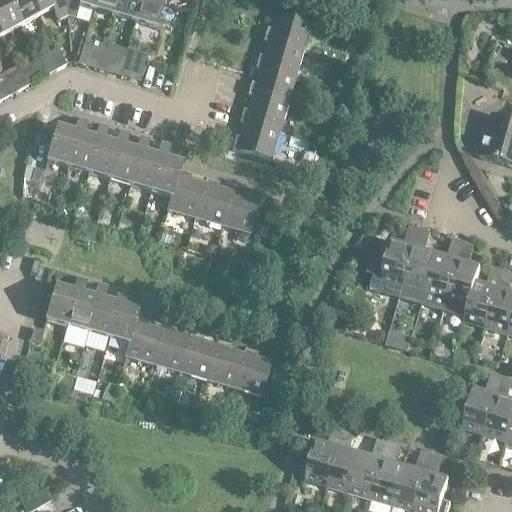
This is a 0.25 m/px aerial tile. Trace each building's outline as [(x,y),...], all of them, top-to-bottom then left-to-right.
[(20,29),(3,0),(0,0),(0,37),(1,39),(20,29)] [(39,19),(28,0),(3,0),(20,29),(39,19)] [(28,0),(39,19),(52,11),(59,23),(66,19),(64,0),(28,0)] [(64,0),(66,19),(75,21),(78,8),(93,13),(96,0),(64,0)] [(96,0),(93,13),(114,19),(119,0),(96,0)] [(119,0),(114,19),(134,25),(141,0),(119,0)] [(141,0),(134,25),(156,31),(164,0),(141,0)] [(263,43),(268,45),(302,55),(311,27),(276,17),(271,32),(267,31),(263,43)] [(356,33),(353,43),(361,46),(365,35),(356,33)] [(302,55),(268,45),(263,59),(259,58),(255,70),(259,72),(294,82),(302,55)] [(82,52),(78,65),(88,68),(91,55),(82,52)] [(126,53),(120,77),(140,83),(148,59),(126,53)] [(102,58),(99,71),(109,74),(112,61),(102,58)] [(40,65),(46,76),(55,72),(49,60),(40,65)] [(21,76),(27,87),(36,82),(30,71),(21,76)] [(294,82),(259,72),(255,86),(251,85),(247,98),(252,99),(286,109),(294,82)] [(2,86),(8,97),(17,92),(11,81),(2,86)] [(358,84),(354,96),(360,99),(365,87),(358,84)] [(286,109),(252,99),(247,113),(243,112),(239,125),(244,126),(278,136),(286,109)] [(480,133),(474,152),(479,161),(511,170),(511,124),(491,118),(486,135),(480,133)] [(78,122),(74,134),(64,169),(85,175),(95,141),(84,138),(87,125),(78,122)] [(278,136),(244,126),(240,141),(235,139),(232,152),(235,153),(235,154),(270,164),(278,136)] [(108,130),(99,128),(95,141),(85,175),(105,181),(115,147),(105,144),(108,130)] [(46,164),(64,169),(74,134),(56,130),(46,164)] [(129,137),(119,134),(115,147),(105,181),(126,187),(136,153),(125,149),(129,137)] [(150,143),(140,140),(136,153),(126,187),(147,193),(157,158),(146,155),(150,143)] [(170,149),(161,146),(157,158),(147,193),(171,200),(172,200),(179,174),(182,166),(167,161),(170,149)] [(282,162),(279,173),(292,177),(295,166),(282,162)] [(26,169),(23,181),(30,183),(34,172),(26,169)] [(45,174),(34,172),(31,183),(41,187),(45,174)] [(172,200),(171,200),(167,213),(195,221),(205,186),(190,182),(191,178),(179,174),(172,200)] [(218,185),(206,182),(205,186),(195,221),(222,229),(232,194),(217,190),(218,185)] [(245,193),(233,190),(232,194),(222,229),(249,237),(259,202),(244,198),(245,193)] [(257,239),(270,243),(271,243),(277,222),(263,218),(257,239)] [(381,281),(374,279),(370,292),(378,295),(378,294),(400,300),(419,232),(409,229),(403,249),(391,245),(381,281)] [(430,235),(419,232),(400,300),(422,307),(435,258),(425,255),(430,235)] [(162,236),(160,243),(169,246),(171,239),(162,236)] [(363,238),(359,244),(367,249),(371,243),(363,238)] [(447,261),(435,258),(422,307),(443,313),(463,245),(452,242),(447,261)] [(463,246),(463,245),(443,313),(465,319),(468,307),(469,308),(475,286),(476,286),(480,272),(468,268),(474,249),(463,246)] [(207,247),(205,255),(214,257),(216,250),(207,247)] [(486,289),(476,286),(475,286),(469,308),(468,307),(465,319),(464,323),(486,329),(502,274),(491,271),(486,289)] [(511,277),(511,276),(502,274),(486,329),(508,336),(511,321),(511,297),(507,296),(511,277)] [(86,284),(76,281),(72,294),(62,329),(83,335),(94,300),(83,297),(86,284)] [(107,290),(97,287),(94,300),(83,335),(104,341),(114,306),(103,303),(107,290)] [(45,324),(62,329),(72,294),(55,289),(45,324)] [(128,296),(118,293),(114,306),(104,341),(128,348),(129,348),(137,321),(139,313),(124,308),(128,296)] [(129,348),(128,348),(124,360),(152,368),(162,333),(147,329),(149,325),(137,321),(129,348)] [(176,333),(163,329),(162,333),(152,368),(179,376),(189,341),(175,337),(176,333)] [(43,334),(33,331),(30,344),(40,347),(43,334)] [(377,337),(375,343),(384,346),(387,337),(380,335),(377,337)] [(203,341),(190,337),(189,341),(179,376),(206,384),(216,349),(202,345),(203,341)] [(401,341),(398,352),(407,354),(410,343),(401,341)] [(230,349),(217,345),(216,349),(206,384),(234,391),(243,357),(229,353),(230,349)] [(257,357),(245,353),(243,357),(234,391),(261,399),(271,365),(256,361),(257,357)] [(54,376),(51,387),(69,392),(72,382),(54,376)] [(501,380),(490,377),(485,396),(473,393),(463,429),(485,436),(501,380)] [(511,383),(501,380),(485,436),(507,442),(511,423),(511,404),(506,403),(511,383)] [(106,391),(102,402),(112,405),(117,388),(108,386),(107,391),(106,391)] [(176,396),(173,405),(182,408),(185,398),(176,396)] [(254,417),(252,424),(259,426),(261,419),(254,417)] [(305,482),(328,488),(344,433),(333,429),(327,448),(316,445),(305,482)] [(354,436),(344,433),(328,488),(350,494),(360,458),(349,454),(354,436)] [(388,445),(377,442),(371,461),(360,458),(350,494),(372,501),(388,445)] [(398,448),(388,445),(372,501),(393,507),(404,471),(393,467),(398,448)] [(415,474),(404,471),(393,507),(411,511),(415,511),(431,458),(421,455),(415,474)] [(442,461),(431,458),(415,511),(448,511),(450,505),(443,503),(448,483),(437,480),(442,461)] [(42,491),(24,501),(30,511),(48,502),(42,491)]
